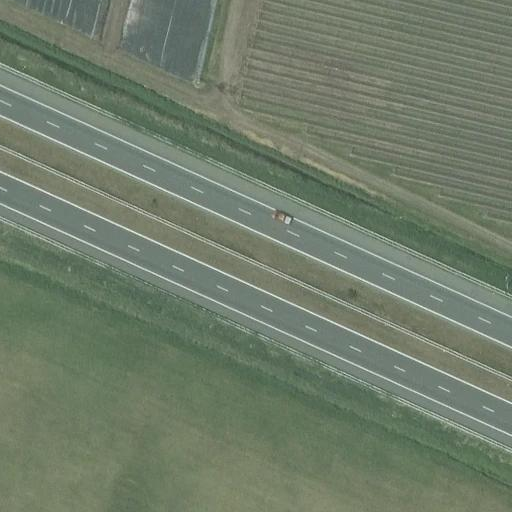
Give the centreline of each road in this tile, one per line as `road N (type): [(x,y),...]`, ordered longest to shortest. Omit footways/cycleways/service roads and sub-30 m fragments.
road 1 (motorway): [(0,175),(511,410)]
road 2 (motorway): [(511,324),(0,92)]
